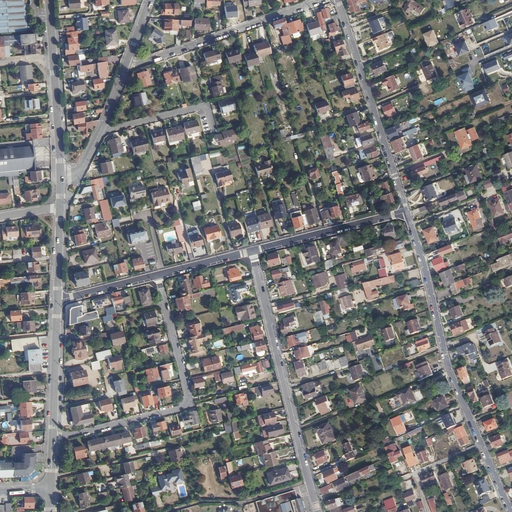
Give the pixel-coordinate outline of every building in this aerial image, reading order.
[(0,32),(25,31),(24,3),(28,3),(28,0),(27,0),(0,0),(0,3),(1,13),(0,12),(0,32)] [(79,0),(68,0),(69,8),(80,7),(79,0)] [(408,1),(403,8),(408,13),(409,11),(412,8),(420,14),(424,7),(414,0),(406,0),(407,0),(408,1)] [(242,13),(240,2),(233,4),(233,9),(228,10),(229,16),(242,13)] [(358,3),(350,6),(352,12),(356,10),(357,13),(361,11),(358,3)] [(174,15),(174,4),(165,4),(165,15),(174,15)] [(328,8),(321,10),(322,12),(324,19),(330,17),(328,8)] [(474,23),(467,9),(457,13),(461,22),(459,22),(462,28),(474,23)] [(129,22),(128,10),(118,11),(119,23),(129,22)] [(323,31),(327,30),(325,23),(324,19),(322,12),(317,13),(320,27),(322,27),(323,31)] [(86,18),(76,18),(77,27),(76,27),(76,31),(88,30),(86,18)] [(378,18),(369,22),(374,34),(382,30),(378,18)] [(178,26),(181,26),(181,21),(172,20),(172,25),(171,25),(171,20),(165,19),(164,30),(178,31),(178,26)] [(208,28),(208,19),(195,19),(194,28),(208,28)] [(284,19),(273,23),(275,28),(278,27),(279,29),(281,29),(283,36),(285,36),(286,40),(282,42),(284,47),(292,45),(291,43),(289,34),(286,24),(284,19)] [(300,20),(286,24),(289,34),(303,30),(302,28),(304,27),(302,23),(301,23),(300,20)] [(337,31),(335,23),(328,25),(331,35),(334,34),(333,32),(337,31)] [(492,34),(489,27),(482,30),(486,37),(492,34)] [(106,45),(114,44),(114,38),(116,37),(115,29),(104,30),(106,45)] [(155,29),(150,35),(157,39),(157,43),(165,43),(164,35),(155,29)] [(433,30),(423,34),(428,47),(438,43),(433,30)] [(67,32),(66,32),(68,43),(65,44),(66,56),(78,54),(76,31),(74,31),(67,32)] [(373,38),(375,43),(377,42),(380,50),(390,45),(385,33),(373,38)] [(25,45),(36,44),(35,34),(4,36),(5,47),(10,46),(25,45)] [(5,47),(4,36),(0,36),(0,57),(11,57),(10,46),(5,47)] [(345,54),(341,40),(333,43),(337,56),(345,54)] [(255,52),(257,57),(271,53),(268,41),(253,45),(255,52)] [(454,45),(458,56),(469,51),(465,41),(454,45)] [(26,55),(40,54),(39,44),(36,44),(25,45),(26,50),(26,55)] [(241,60),(238,49),(226,52),(228,63),(241,60)] [(220,59),(218,50),(204,54),(206,65),(216,62),(216,60),(220,59)] [(244,56),(247,65),(258,62),(257,57),(255,52),(251,53),(251,54),(244,56)] [(511,56),(511,52),(503,56),(504,60),(511,56)] [(78,64),(77,56),(68,56),(69,65),(78,64)] [(496,60),(483,65),(487,74),(500,69),(496,60)] [(100,78),(107,76),(105,66),(106,66),(106,61),(99,62),(99,63),(97,63),(100,78)] [(387,70),(385,61),(374,65),(377,74),(387,70)] [(80,66),(77,66),(79,76),(90,75),(93,74),(92,69),(97,68),(96,63),(91,64),(80,66)] [(26,85),(32,84),(31,65),(20,66),(22,85),(26,85)] [(437,76),(432,65),(423,68),(428,80),(437,76)] [(464,92),(476,87),(468,67),(462,70),(464,74),(458,77),(464,92)] [(196,80),(193,68),(180,71),(184,83),(196,80)] [(180,81),(177,70),(164,73),(167,85),(180,81)] [(150,84),(147,71),(137,73),(140,86),(150,84)] [(341,76),(346,91),(355,88),(350,74),(341,76)] [(393,75),(381,80),(384,86),(387,85),(391,93),(399,89),(393,75)] [(103,87),(102,79),(93,80),(94,88),(103,87)] [(222,84),(221,80),(212,82),(213,86),(212,86),(214,95),(224,93),(222,84)] [(81,81),(71,83),(73,93),(77,93),(77,90),(85,89),(84,84),(81,84),(81,81)] [(38,91),(37,83),(32,84),(26,85),(26,90),(28,90),(28,92),(38,91)] [(507,84),(502,86),(506,94),(510,92),(507,84)] [(358,99),(355,89),(347,92),(350,101),(358,99)] [(145,104),(142,92),(130,95),(131,100),(132,100),(134,107),(145,104)] [(489,102),(484,92),(473,97),(477,107),(489,102)] [(39,109),(38,99),(25,100),(26,110),(39,109)] [(233,109),(231,99),(218,102),(221,112),(233,109)] [(90,100),(75,102),(77,113),(82,112),(82,110),(86,109),(85,104),(90,104),(90,100)] [(328,110),(325,101),(315,104),(318,113),(328,110)] [(391,101),(383,104),(388,116),(397,113),(391,101)] [(77,113),(72,114),(74,125),(79,124),(84,123),(82,112),(77,113)] [(360,124),(356,112),(346,115),(349,127),(357,125),(360,124)] [(84,123),(79,124),(79,131),(83,131),(83,136),(87,136),(87,134),(87,131),(92,131),(92,126),(96,126),(99,120),(84,123)] [(183,124),(186,135),(199,131),(197,122),(191,123),(191,122),(183,124)] [(366,122),(360,124),(357,125),(359,132),(368,130),(366,122)] [(407,126),(406,122),(397,126),(388,130),(392,139),(401,135),(398,130),(407,126)] [(165,131),(168,143),(183,139),(180,126),(172,128),(172,129),(165,131)] [(32,139),(41,138),(40,128),(31,129),(32,139)] [(459,140),(462,148),(471,144),(464,128),(455,132),(457,134),(456,135),(458,140),(459,140)] [(219,146),(232,143),(231,140),(234,139),(232,130),(224,132),(224,134),(215,136),(217,142),(218,141),(219,146)] [(164,140),(162,131),(151,134),(153,143),(164,140)] [(372,144),(369,134),(360,137),(359,138),(362,147),(372,144)] [(121,152),(118,137),(109,139),(111,147),(110,148),(111,154),(121,152)] [(393,142),(398,153),(407,149),(402,138),(393,142)] [(130,141),(133,153),(147,149),(144,140),(136,142),(136,140),(130,141)] [(409,148),(415,162),(424,158),(418,144),(409,148)] [(22,172),(27,172),(30,171),(39,170),(43,170),(45,170),(44,167),(34,168),(33,157),(32,146),(0,148),(0,176),(9,176),(13,176),(22,175),(22,172)] [(374,147),(365,150),(366,155),(367,157),(371,156),(371,158),(377,156),(374,147)] [(205,159),(225,154),(224,150),(204,154),(205,159)] [(511,150),(503,154),(509,168),(511,166),(511,150)] [(325,154),(327,161),(334,159),(332,152),(325,154)] [(190,158),(194,172),(202,170),(199,156),(191,157),(190,158)] [(441,156),(411,168),(412,171),(412,172),(414,177),(428,172),(425,166),(442,159),(441,156)] [(265,164),(255,167),(258,176),(263,175),(268,174),(267,173),(273,172),(269,160),(264,162),(265,164)] [(111,173),(109,162),(99,164),(101,175),(111,173)] [(360,172),(361,176),(372,173),(370,165),(357,169),(358,173),(360,172)] [(482,178),(476,165),(465,169),(467,174),(465,175),(468,183),(482,178)] [(193,181),(190,168),(185,169),(185,171),(177,173),(179,179),(181,179),(182,184),(184,185),(187,184),(189,183),(188,182),(193,181)] [(311,179),(319,176),(316,168),(308,170),(309,176),(310,176),(311,179)] [(39,170),(30,171),(31,181),(40,180),(40,176),(43,176),(43,170),(39,170)] [(331,173),(335,185),(340,183),(337,174),(339,173),(339,171),(341,171),(340,170),(331,173)] [(233,180),(230,171),(216,175),(219,188),(226,186),(225,182),(233,180)] [(19,186),(28,185),(27,172),(22,172),(22,175),(13,176),(13,184),(13,187),(19,186)] [(372,173),(361,176),(363,183),(374,179),(373,175),(372,173)] [(483,181),(485,189),(493,187),(491,179),(483,181)] [(335,185),(339,197),(344,195),(343,191),(341,192),(340,187),(344,186),(343,182),(340,183),(335,185)] [(389,192),(386,182),(375,186),(376,188),(382,186),(384,193),(389,192)] [(438,197),(433,183),(422,187),(425,195),(426,197),(424,198),(425,200),(427,201),(438,197)] [(99,199),(99,201),(102,200),(102,199),(103,199),(102,194),(99,194),(96,185),(84,188),(80,194),(92,191),(94,200),(99,199)] [(145,195),(143,185),(128,189),(131,200),(137,198),(137,197),(145,195)] [(166,187),(160,189),(160,190),(158,191),(158,189),(157,188),(149,190),(150,193),(151,193),(154,205),(160,204),(160,203),(165,202),(169,201),(166,187)] [(38,193),(38,188),(25,189),(26,201),(37,200),(36,193),(38,193)] [(510,199),(511,202),(511,189),(503,193),(506,200),(510,199)] [(406,194),(408,199),(417,195),(415,190),(406,194)] [(440,200),(442,205),(458,199),(457,196),(458,195),(460,200),(467,198),(464,190),(440,200)] [(0,193),(0,203),(10,203),(9,193),(0,193)] [(392,202),(390,193),(381,196),(384,204),(392,202)] [(362,204),(360,195),(346,198),(348,207),(362,204)] [(126,206),(123,196),(111,199),(112,208),(126,206)] [(504,213),(497,198),(493,200),(494,202),(489,204),(494,217),(504,213)] [(104,221),(111,219),(107,203),(107,200),(102,200),(99,201),(104,221)] [(192,202),(193,210),(200,209),(199,201),(192,202)] [(286,216),(283,204),(279,206),(273,207),(276,216),(276,219),(286,216)] [(318,206),(322,220),(331,217),(329,210),(323,212),(322,206),(318,206)] [(329,210),(331,217),(340,215),(337,206),(329,209),(329,210)] [(91,219),(92,223),(97,222),(96,218),(93,218),(91,207),(83,208),(85,220),(91,219)] [(472,211),(468,213),(473,225),(481,222),(478,212),(479,211),(478,209),(475,210),(474,207),(471,209),(472,211)] [(302,216),(304,225),(319,221),(315,208),(306,211),(306,214),(301,215),(301,216),(302,216)] [(256,218),(259,229),(272,226),(268,214),(256,218)] [(294,228),(304,225),(302,216),(301,216),(292,219),(294,228)] [(244,221),(247,232),(259,229),(256,218),(256,217),(244,221)] [(460,231),(455,218),(446,222),(451,234),(460,231)] [(104,227),(103,222),(95,225),(98,237),(103,236),(103,238),(106,237),(106,235),(107,235),(107,234),(111,234),(109,229),(107,229),(106,226),(104,227)] [(228,226),(231,237),(241,234),(238,223),(228,226)] [(29,227),(20,228),(21,240),(30,240),(30,237),(44,236),(43,225),(35,226),(35,227),(29,228),(29,227)] [(180,242),(185,241),(180,225),(176,226),(180,242)] [(219,225),(204,229),(208,243),(222,239),(219,225)] [(5,229),(1,230),(2,240),(6,240),(6,237),(17,236),(16,227),(5,227),(5,229)] [(397,236),(395,227),(385,229),(386,232),(383,233),(384,237),(387,236),(388,239),(397,236)] [(436,241),(432,228),(423,231),(428,244),(436,241)] [(511,228),(508,230),(498,234),(502,245),(508,242),(507,239),(511,237),(511,228)] [(146,230),(130,234),(132,244),(149,240),(146,230)] [(189,238),(192,247),(202,244),(199,236),(189,238)] [(181,245),(180,242),(166,246),(167,252),(172,251),(173,254),(182,251),(182,248),(183,248),(182,245),(181,245)] [(342,253),(339,242),(331,244),(334,255),(342,253)] [(456,242),(450,245),(433,252),(435,256),(452,249),(451,249),(458,246),(458,245),(456,242)] [(47,256),(46,246),(26,248),(27,254),(31,254),(31,258),(47,256)] [(368,258),(377,255),(376,253),(385,250),(384,246),(371,249),(371,251),(367,252),(368,258)] [(320,262),(317,248),(305,251),(305,252),(304,252),(305,257),(307,257),(309,265),(320,262)] [(98,260),(95,249),(83,252),(85,263),(98,260)] [(281,264),(278,253),(268,256),(271,266),(281,264)] [(405,268),(401,254),(389,257),(390,262),(393,262),(395,270),(405,268)] [(511,254),(499,259),(500,262),(492,265),(493,269),(511,262),(511,254)] [(283,259),(285,266),(293,263),(291,256),(286,257),(286,258),(283,259)] [(446,267),(442,257),(433,261),(437,271),(446,267)] [(134,269),(144,267),(142,258),(132,260),(134,269)] [(364,259),(353,262),(355,268),(352,269),(353,273),(367,269),(366,264),(364,259)] [(384,278),(391,276),(388,267),(386,268),(384,259),(379,260),(384,278)] [(333,268),(331,260),(324,262),(326,270),(333,268)] [(38,270),(38,262),(27,263),(28,271),(38,270)] [(127,270),(129,269),(127,262),(125,262),(125,263),(114,266),(116,274),(127,272),(127,270)] [(333,292),(346,289),(339,268),(333,270),(338,286),(332,287),(333,292)] [(240,279),(238,270),(234,270),(234,269),(229,270),(230,272),(228,272),(230,281),(240,279)] [(441,273),(445,286),(454,282),(456,282),(450,269),(441,273)] [(282,277),(280,270),(273,271),(274,279),(277,279),(277,280),(282,279),(281,278),(282,277)] [(328,283),(324,270),(317,273),(318,274),(313,276),(317,289),(326,286),(328,283)] [(87,284),(85,272),(74,274),(76,286),(87,284)] [(40,286),(39,276),(18,277),(10,278),(11,282),(29,280),(29,281),(34,281),(34,286),(40,286)] [(203,285),(201,276),(196,277),(196,279),(194,279),(195,287),(203,285)] [(471,282),(469,276),(456,282),(454,282),(457,289),(466,285),(466,284),(471,282)] [(3,283),(10,282),(9,277),(0,278),(0,287),(3,287),(3,283)] [(181,292),(182,297),(187,296),(190,295),(187,279),(179,281),(182,292),(181,292)] [(363,284),(368,301),(373,300),(372,297),(378,296),(377,292),(372,293),(371,289),(383,285),(381,279),(363,284)] [(295,293),(291,280),(290,281),(280,283),(282,290),(281,291),(282,297),(295,293)] [(242,285),(241,282),(230,285),(235,304),(241,302),(239,293),(248,291),(250,289),(249,286),(246,284),(242,285)] [(148,289),(138,292),(141,304),(150,302),(151,301),(148,289)] [(20,292),(20,304),(35,304),(34,292),(20,292)] [(122,304),(119,292),(115,293),(111,294),(114,306),(122,304)] [(129,295),(122,297),(123,304),(130,302),(129,295)] [(412,305),(409,295),(394,300),(397,310),(404,308),(405,311),(411,309),(410,306),(412,305)] [(355,307),(352,296),(342,299),(345,310),(355,307)] [(95,307),(97,306),(97,304),(101,304),(109,302),(107,297),(93,301),(95,307)] [(187,298),(187,297),(175,299),(178,309),(180,309),(184,308),(185,310),(190,309),(187,298)] [(320,302),(323,315),(331,313),(328,300),(320,302)] [(69,311),(69,325),(76,323),(98,318),(96,312),(87,314),(84,315),(84,317),(82,317),(81,306),(71,308),(70,309),(69,311)] [(255,318),(252,306),(235,309),(237,318),(241,317),(242,321),(255,318)] [(460,306),(451,310),(454,319),(463,316),(460,306)] [(20,321),(19,310),(10,311),(10,314),(9,314),(9,318),(10,318),(11,322),(20,321)] [(314,313),(317,324),(324,322),(320,311),(314,313)] [(149,329),(156,327),(156,323),(157,322),(155,312),(145,314),(149,329)] [(111,315),(107,315),(102,317),(104,323),(112,321),(111,315)] [(291,332),(290,327),(289,325),(295,323),(293,318),(283,320),(284,324),(281,324),(282,327),(281,327),(283,336),(287,335),(287,334),(291,332)] [(34,329),(33,321),(17,322),(17,327),(23,326),(23,330),(34,329)] [(187,323),(191,337),(202,334),(199,321),(187,323)] [(415,323),(415,321),(408,323),(410,329),(408,330),(407,331),(408,334),(409,334),(411,334),(411,335),(422,331),(419,322),(415,323)] [(245,328),(244,323),(230,327),(232,332),(243,329),(243,328),(245,328)] [(465,332),(461,323),(452,326),(455,336),(465,332)] [(392,327),(391,324),(382,327),(383,330),(382,330),(386,342),(397,338),(393,327),(392,327)] [(91,334),(90,325),(81,326),(82,335),(91,334)] [(495,330),(493,326),(483,331),(484,334),(485,334),(490,344),(501,340),(496,329),(495,330)] [(254,342),(262,340),(260,329),(252,332),(254,342)] [(159,336),(158,330),(146,332),(148,344),(159,342),(158,336),(159,336)] [(346,335),(348,342),(358,340),(356,331),(350,332),(350,334),(346,335)] [(124,342),(121,332),(110,335),(113,347),(117,346),(116,344),(124,342)] [(305,332),(288,337),(291,347),(301,343),(300,342),(302,341),(304,342),(307,342),(307,340),(305,332)] [(191,337),(187,338),(189,344),(190,344),(192,350),(190,350),(188,350),(190,358),(205,354),(204,350),(203,351),(201,343),(202,341),(207,340),(205,333),(202,334),(191,337)] [(39,343),(38,337),(15,339),(11,340),(11,341),(8,341),(8,346),(11,346),(12,352),(23,351),(39,349),(39,343)] [(431,347),(428,338),(425,339),(417,342),(421,353),(426,351),(425,349),(431,347)] [(83,341),(71,343),(72,348),(71,348),(72,355),(73,355),(74,359),(85,357),(85,354),(86,353),(86,351),(87,351),(87,345),(83,345),(83,341)] [(265,350),(263,341),(254,343),(256,354),(258,355),(259,356),(260,356),(262,356),(263,354),(264,353),(263,350),(265,350)] [(473,341),(456,347),(459,356),(470,353),(474,365),(480,362),(473,341)] [(168,352),(166,344),(159,346),(161,354),(168,352)] [(308,346),(296,350),(299,361),(311,357),(308,346)] [(155,353),(153,347),(145,349),(138,351),(139,357),(155,353)] [(40,360),(39,349),(23,351),(24,356),(27,355),(29,372),(41,370),(40,360)] [(94,353),(96,361),(99,361),(105,359),(112,357),(110,350),(94,353)] [(217,356),(206,359),(206,361),(204,361),(202,362),(204,372),(220,368),(217,356)] [(96,361),(91,362),(93,370),(101,368),(100,366),(99,361),(96,361)] [(306,367),(305,364),(300,365),(299,362),(296,363),(300,378),(309,376),(307,371),(309,371),(308,367),(306,367)] [(510,366),(508,362),(497,367),(503,381),(511,376),(511,373),(509,366),(510,366)] [(170,363),(160,366),(163,379),(171,377),(169,369),(172,368),(170,363)] [(262,372),(260,363),(241,367),(242,372),(256,369),(257,373),(262,372)] [(426,378),(433,375),(429,365),(426,367),(425,363),(417,366),(421,374),(424,373),(426,378)] [(311,366),(312,373),(319,372),(317,364),(311,366)] [(365,378),(361,365),(350,368),(355,381),(365,378)] [(159,377),(156,367),(145,370),(148,382),(153,381),(153,379),(159,377)] [(469,381),(464,368),(459,370),(464,383),(469,381)] [(88,383),(85,370),(71,374),(73,386),(88,383)] [(215,382),(221,380),(218,371),(213,373),(215,382)] [(233,381),(231,372),(220,374),(222,383),(226,383),(230,382),(229,382),(233,381)] [(201,375),(192,377),(194,388),(203,386),(202,379),(201,375)] [(118,392),(119,396),(127,394),(126,390),(125,390),(122,379),(114,381),(116,392),(118,392)] [(23,393),(36,392),(35,381),(22,382),(23,393)] [(317,396),(313,382),(304,386),(306,393),(305,393),(307,399),(317,396)] [(272,392),(270,383),(256,387),(257,393),(259,395),(272,392)] [(169,395),(167,387),(157,389),(159,397),(169,395)] [(366,399),(361,387),(351,391),(356,404),(366,399)] [(413,396),(410,389),(400,393),(396,395),(398,399),(401,398),(404,406),(417,400),(414,395),(413,396)] [(469,391),(468,391),(472,399),(473,399),(475,403),(479,401),(474,389),(469,391)] [(493,404),(488,391),(479,394),(484,407),(493,404)] [(243,397),(243,394),(235,395),(237,403),(242,402),(242,398),(243,397)] [(135,404),(138,403),(137,395),(121,399),(124,411),(129,409),(128,408),(130,407),(135,406),(135,404)] [(153,404),(158,403),(156,396),(151,397),(151,395),(141,397),(144,407),(153,405),(153,404)] [(211,405),(229,401),(228,396),(216,399),(216,400),(210,401),(211,405)] [(323,397),(316,400),(322,415),(329,412),(323,397)] [(448,407),(444,397),(434,401),(438,411),(448,407)] [(108,411),(112,410),(109,398),(98,401),(101,411),(106,410),(108,409),(108,411)] [(31,415),(30,402),(20,403),(21,416),(31,415)] [(89,403),(71,407),(74,421),(71,421),(72,426),(84,424),(93,423),(89,403)] [(199,423),(196,410),(189,412),(192,425),(199,423)] [(222,420),(219,410),(209,412),(211,423),(222,420)] [(268,423),(274,422),(272,412),(261,414),(264,424),(268,423)] [(451,428),(455,426),(454,424),(457,423),(457,424),(461,423),(456,412),(446,417),(447,420),(451,418),(452,422),(449,423),(450,426),(448,427),(449,428),(448,429),(448,430),(451,428)] [(407,431),(400,416),(391,420),(398,435),(407,431)] [(31,429),(30,419),(11,421),(11,426),(13,426),(13,424),(20,424),(20,430),(31,429)] [(498,427),(494,419),(485,423),(489,431),(498,427)] [(175,428),(173,421),(171,422),(171,421),(166,422),(167,430),(175,428)] [(151,426),(153,431),(165,429),(163,422),(156,423),(156,425),(151,426)] [(336,439),(329,423),(315,429),(317,433),(319,432),(325,444),(336,439)] [(280,424),(279,425),(269,427),(271,435),(282,433),(280,424)] [(460,427),(459,425),(455,426),(451,428),(448,430),(449,432),(453,431),(454,432),(455,432),(462,447),(470,443),(467,436),(463,426),(460,427)] [(145,435),(143,427),(135,429),(136,437),(145,435)] [(408,433),(409,436),(421,431),(420,428),(408,433)] [(388,442),(391,441),(386,431),(382,433),(385,439),(386,439),(388,442)] [(27,442),(27,432),(19,433),(19,442),(27,442)] [(128,432),(120,434),(123,443),(131,441),(128,432)] [(15,436),(15,433),(11,433),(1,434),(1,444),(7,444),(7,436),(15,436)] [(120,434),(112,436),(114,446),(123,443),(120,434)] [(495,448),(504,444),(500,435),(491,438),(495,448)] [(112,436),(104,438),(106,448),(114,446),(112,436)] [(95,440),(98,450),(102,449),(106,448),(104,438),(95,440)] [(90,452),(98,450),(95,440),(88,442),(90,452)] [(258,455),(262,454),(272,452),(270,447),(269,447),(267,440),(256,442),(257,447),(256,447),(258,455)] [(344,455),(347,462),(349,460),(355,458),(348,443),(343,446),(346,454),(344,455)] [(84,456),(82,446),(73,448),(75,457),(84,456)] [(396,446),(386,450),(388,457),(398,453),(396,446)] [(173,463),(183,460),(180,448),(170,450),(173,463)] [(323,449),(314,453),(320,464),(328,460),(323,449)] [(266,468),(282,463),(278,450),(272,452),(262,454),(266,468)] [(424,452),(423,451),(417,453),(422,464),(429,461),(426,451),(424,452)] [(511,460),(508,451),(498,455),(502,464),(511,460)] [(1,461),(1,464),(0,463),(0,477),(16,477),(31,476),(38,469),(38,457),(38,454),(24,454),(24,463),(8,464),(8,460),(1,461)] [(419,463),(416,457),(411,459),(410,457),(406,459),(409,467),(419,463)] [(478,470),(473,459),(464,463),(469,474),(478,470)] [(135,472),(133,461),(124,463),(126,474),(127,474),(135,472)] [(227,462),(228,467),(230,477),(236,475),(232,461),(227,462)] [(219,468),(222,479),(227,477),(225,468),(228,467),(227,462),(221,464),(222,467),(219,468)] [(376,469),(373,464),(363,468),(351,474),(347,476),(349,480),(361,474),(362,475),(376,469)] [(170,473),(157,475),(159,486),(150,488),(152,496),(171,492),(169,484),(183,481),(180,468),(170,470),(170,473)] [(290,480),(286,468),(267,474),(271,486),(290,480)] [(339,479),(345,477),(347,476),(351,474),(350,472),(339,477),(337,473),(339,471),(338,468),(324,474),(327,480),(326,481),(327,483),(329,482),(329,483),(339,479)] [(80,485),(91,482),(89,475),(94,474),(93,470),(78,474),(80,485)] [(437,480),(434,473),(421,478),(425,487),(428,486),(428,484),(437,480)] [(444,481),(442,483),(444,488),(452,486),(447,473),(439,477),(441,480),(443,479),(444,481)] [(129,486),(127,474),(126,474),(117,476),(115,477),(116,483),(118,482),(119,488),(121,488),(129,486)] [(245,485),(244,475),(230,479),(232,488),(245,485)] [(339,479),(335,481),(339,492),(349,487),(345,477),(339,479)] [(490,492),(486,480),(475,485),(480,496),(490,492)] [(329,484),(320,488),(323,494),(332,490),(329,484)] [(134,500),(131,485),(129,486),(121,488),(125,502),(134,500)] [(413,497),(408,486),(402,488),(405,495),(407,494),(409,498),(413,497)] [(303,511),(305,511),(304,507),(302,498),(297,499),(295,490),(256,500),(258,511),(303,511)] [(78,494),(81,508),(89,506),(85,492),(78,494)] [(428,502),(423,504),(424,508),(422,509),(422,511),(437,511),(432,499),(430,500),(428,494),(426,495),(428,502)] [(33,507),(33,498),(24,498),(24,508),(33,507)] [(330,511),(336,511),(349,507),(347,503),(341,506),(340,504),(341,503),(339,498),(327,503),(329,510),(330,510),(330,511)] [(133,511),(142,511),(144,511),(141,502),(131,504),(133,511)]
